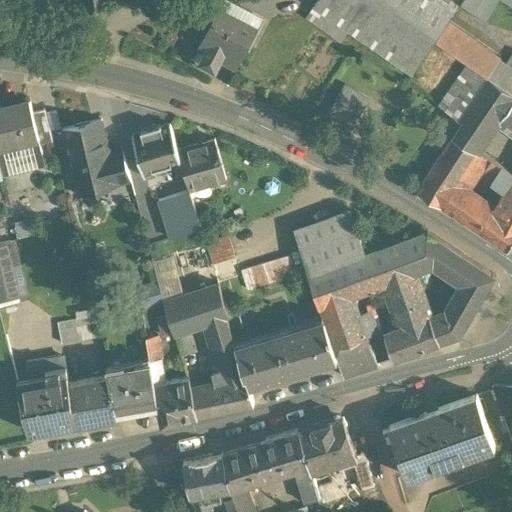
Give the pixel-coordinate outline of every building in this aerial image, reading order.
[(82,0),(85,9),(96,6),(94,0),(82,0)] [(248,9),(229,0),(220,0),(197,46),(235,65),(257,21),(245,15),(248,9)] [(447,0),(316,0),(313,6),(413,72),(434,40),(445,24),(457,6),(449,0),(447,0)] [(465,0),(461,6),(485,19),(497,0),(465,0)] [(511,69),(445,24),(434,40),(468,63),(511,93),(511,69)] [(511,93),(468,63),(439,106),(462,121),(453,135),(476,151),(497,121),(511,131),(511,93)] [(365,106),(338,91),(324,118),(336,124),(339,120),(353,128),(365,106)] [(29,100),(0,106),(0,160),(41,151),(39,145),(38,139),(32,112),(29,100)] [(52,141),(45,109),(32,112),(38,139),(39,145),(52,141)] [(101,117),(59,128),(62,140),(64,139),(78,191),(130,177),(120,143),(109,146),(101,117)] [(160,125),(141,131),(141,132),(132,135),(143,175),(181,164),(177,150),(170,124),(161,127),(160,125)] [(449,141),(416,191),(440,205),(455,185),(476,151),(453,135),(450,138),(447,137),(446,139),(449,141)] [(214,139),(177,150),(181,164),(188,190),(189,190),(191,190),(189,183),(205,178),(207,185),(226,180),(214,139)] [(511,220),(501,214),(455,185),(440,205),(508,250),(511,241),(511,220)] [(188,190),(158,199),(169,237),(200,228),(189,190),(188,190)] [(511,197),(501,214),(511,220),(511,197)] [(352,210),(296,232),(318,304),(320,304),(324,317),(337,357),(343,375),(378,364),(353,292),(384,281),(413,270),(438,260),(440,265),(446,263),(449,268),(466,278),(446,316),(432,321),(439,340),(459,333),(493,274),(427,231),(367,253),(352,210)] [(227,235),(206,242),(216,272),(236,265),(227,235)] [(10,239),(0,241),(0,303),(25,298),(10,239)] [(298,251),(240,269),(246,288),(304,270),(298,251)] [(413,270),(384,281),(399,325),(383,331),(393,358),(439,340),(432,321),(413,270)] [(226,314),(217,283),(163,301),(167,312),(174,331),(208,320),(220,368),(223,379),(242,375),(233,344),(224,315),(226,314)] [(174,331),(167,312),(157,315),(162,333),(174,331)] [(94,313),(59,319),(63,341),(99,334),(94,313)] [(308,325),(291,330),(290,327),(273,332),(274,335),(251,341),(251,339),(233,344),(242,375),(244,375),(247,383),(337,357),(324,317),(308,322),(308,325)] [(156,333),(146,335),(150,357),(161,355),(156,333)] [(108,374),(68,381),(65,359),(46,362),(45,357),(27,360),(30,376),(17,379),(29,430),(118,414),(118,413),(108,374)] [(150,360),(124,365),(124,362),(106,365),(108,374),(118,413),(159,405),(154,381),(150,360)] [(242,375),(223,379),(220,368),(211,370),(214,381),(189,386),(194,413),(252,401),(247,383),(244,375),(242,375)] [(186,376),(154,381),(159,405),(162,420),(194,413),(189,386),(186,376)] [(511,386),(492,384),(502,414),(511,412),(511,386)] [(476,394),(388,424),(404,470),(446,456),(448,461),(494,445),(476,394)] [(343,413),(298,427),(311,469),(321,466),(333,462),(335,465),(340,464),(339,460),(356,455),(343,413)] [(298,427),(260,439),(270,475),(294,467),(303,498),(319,493),(311,469),(298,427)] [(260,439),(222,451),(229,486),(202,492),(208,508),(211,509),(211,511),(232,511),(239,510),(239,511),(255,511),(246,482),(270,475),(260,439)] [(222,451),(183,459),(191,494),(202,492),(229,486),(222,451)] [(326,470),(321,466),(311,469),(319,493),(321,499),(334,495),(326,470)] [(362,470),(351,474),(355,487),(366,484),(362,470)] [(232,511),(211,511),(211,509),(208,508),(202,492),(191,494),(197,511),(239,511),(239,510),(232,511)] [(307,511),(305,503),(279,511),(307,511)]
